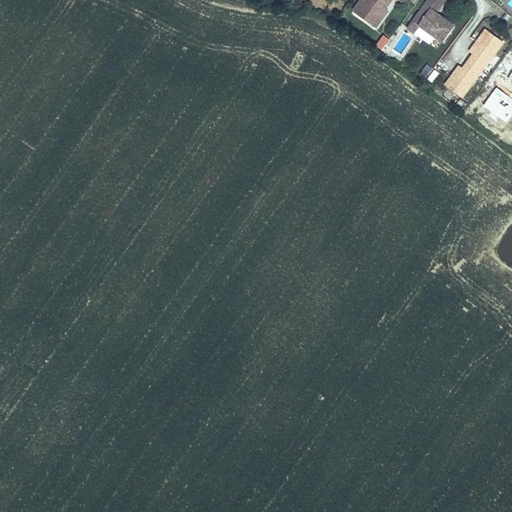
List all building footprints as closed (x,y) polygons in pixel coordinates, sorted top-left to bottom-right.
[(392,0),(361,0),(357,7),(368,15),(365,19),(376,28),(384,18),(379,15),(383,9),(385,10),(392,0)] [(446,0),(445,0),(427,0),(407,28),(415,34),(421,26),(443,43),(455,27),(437,13),(446,0)] [(368,15),(357,7),(353,11),(365,19),(368,15)] [(469,62),(482,71),(503,42),(486,30),(470,52),(474,55),(469,62)] [(445,85),(463,98),(482,71),(469,62),(464,69),(459,66),(445,85)] [(427,64),(424,69),(429,73),(433,68),(427,64)] [(425,79),(429,73),(424,69),(419,75),(425,79)] [(511,82),(509,80),(499,92),(506,98),(511,90),(511,82)]
